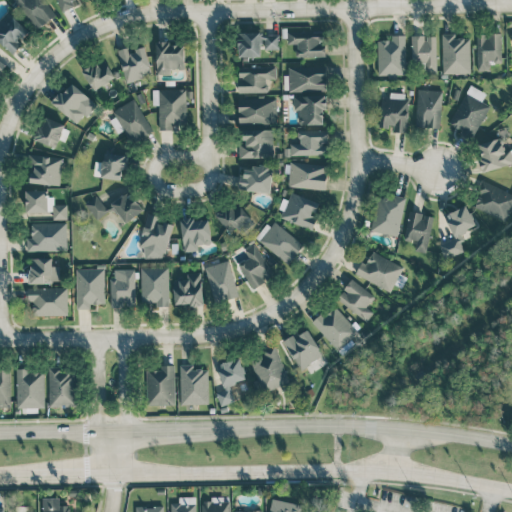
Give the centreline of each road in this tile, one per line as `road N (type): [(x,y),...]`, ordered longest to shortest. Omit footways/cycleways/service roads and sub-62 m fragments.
road 1 (residential): [(354,8),(363,155),(348,234),(325,271),(278,307),(216,335),(0,339)]
road 2 (residential): [(0,153),(5,125),(40,65),(104,23),(208,11),(511,5)]
road 3 (secondary): [(114,474),(393,473),(511,491)]
road 4 (secondary): [(511,443),(398,428),(209,427)]
road 5 (residential): [(208,11),(211,158),(162,160),(153,171),(170,192),(199,189),(211,158)]
